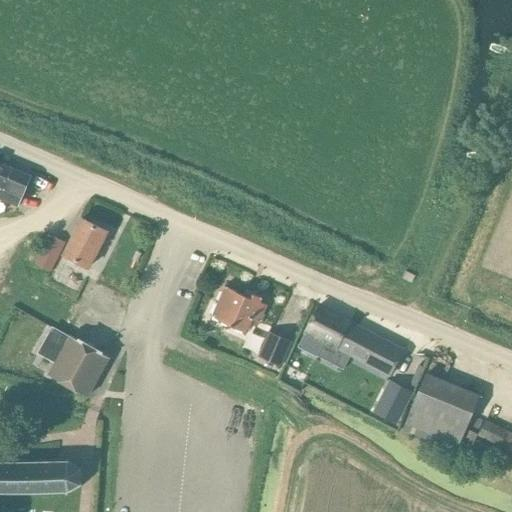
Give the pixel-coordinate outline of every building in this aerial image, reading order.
[(18,206),(31,176),(12,169),(0,163),(0,197),(18,206)] [(89,268),(106,232),(82,219),(64,255),(89,268)] [(48,239),(36,263),(49,270),(50,271),(62,247),(64,244),(50,236),(48,239)] [(411,283),(415,276),(405,271),(401,278),(411,283)] [(243,293),(226,285),(213,316),(249,331),(253,321),(259,323),(266,305),(260,302),(262,297),(244,290),(243,293)] [(389,376),(403,349),(319,306),(305,333),(389,376)] [(52,329),(39,354),(55,362),(48,376),(89,397),(109,358),(107,356),(68,336),(68,337),(52,329)] [(281,367),(292,340),(269,331),(259,357),(281,367)] [(456,451),(471,414),(479,395),(475,394),(426,374),(420,389),(404,430),(456,451)] [(388,381),(374,411),(398,422),(412,393),(388,381)] [(505,468),(511,454),(511,432),(485,420),(464,463),(486,473),(491,461),(505,468)] [(81,485),(81,469),(68,461),(0,461),(0,492),(68,492),(81,485)]
